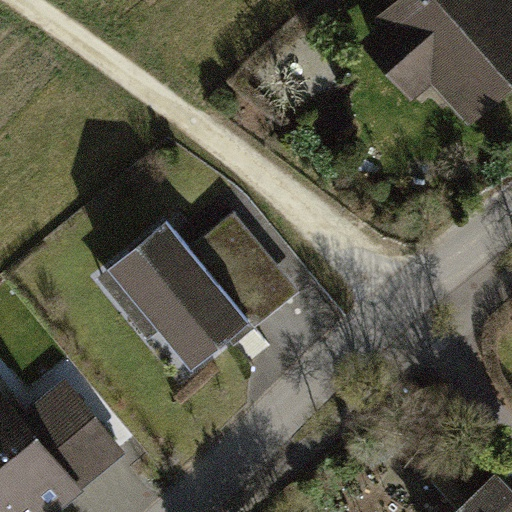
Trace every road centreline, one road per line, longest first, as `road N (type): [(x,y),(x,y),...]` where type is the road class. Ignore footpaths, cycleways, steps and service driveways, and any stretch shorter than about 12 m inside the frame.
road 1 (track): [(12,0),(295,208),(397,309)]
road 2 (residential): [(172,511),(397,309)]
road 3 (residential): [(511,435),(397,309)]
road 4 (residential): [(397,309),(511,214)]
